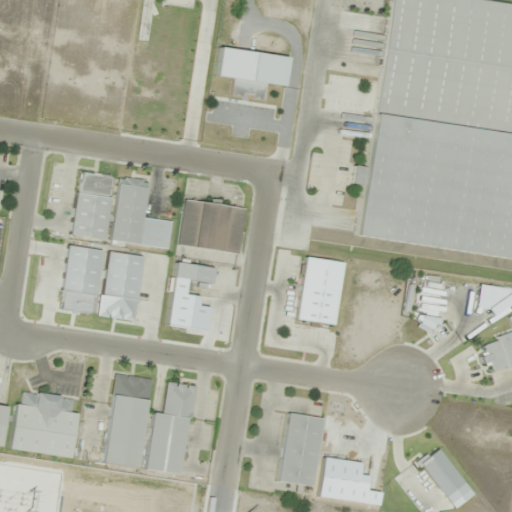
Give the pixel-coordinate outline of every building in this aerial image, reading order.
[(511,106),(511,3),(480,0),(386,0),(366,167),(352,166),(350,183),(360,185),(353,237),(511,257),(511,136),(508,136),(511,106)] [(285,57),(217,48),(213,77),(231,80),(228,97),(262,101),(264,85),(281,87),(285,57)] [(111,176),(77,172),(69,237),(103,241),(111,176)] [(108,242),(138,246),(147,181),(117,177),(108,242)] [(243,208),(182,200),(175,245),(236,254),(243,208)] [(295,322),(333,326),(341,262),(302,257),(295,322)] [(172,280),(210,284),(211,266),(174,263),(172,280)] [(511,368),(511,330),(495,336),(496,341),(478,347),(487,376),(511,368)] [(101,465),(137,469),(148,379),(112,374),(101,465)] [(151,412),(142,471),(179,476),(192,386),(166,382),(161,414),(151,412)] [(68,459),(76,399),(22,392),(21,403),(14,402),(7,451),(68,459)] [(321,418),(285,413),(276,482),(297,485),(296,492),(310,494),(321,418)] [(448,505),(467,491),(437,448),(417,462),(448,505)]
